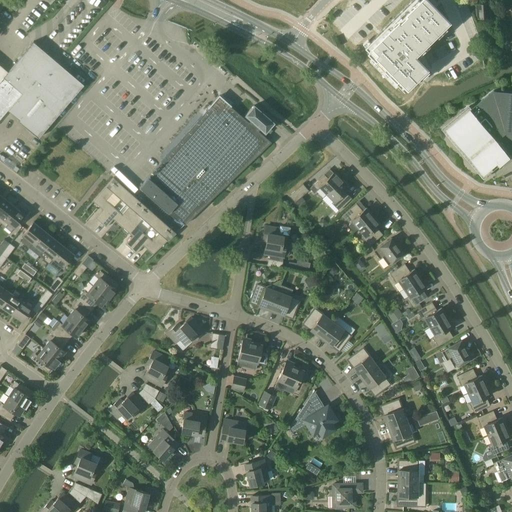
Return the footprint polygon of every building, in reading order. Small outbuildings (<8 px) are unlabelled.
[(374,37),(364,47),(368,51),(366,53),(403,90),(426,68),(421,62),(414,55),(418,50),(419,50),(448,20),(436,8),(434,6),(430,1),(428,0),(412,0),(401,11),(380,31),(381,31),(377,35),(374,37)] [(475,4),(476,19),(490,18),(489,3),(475,4)] [(41,49),(33,42),(7,72),(2,77),(22,94),(8,110),(19,120),(18,121),(38,138),(84,85),(41,49)] [(0,119),(3,116),(8,110),(22,94),(2,77),(0,79),(0,119)] [(445,127),(486,177),(510,157),(507,154),(511,150),(511,93),(493,91),(471,110),(468,107),(445,127)] [(260,128),(251,120),(249,122),(231,107),(228,104),(219,96),(213,102),(210,106),(207,109),(160,162),(162,163),(148,179),(140,188),(170,215),(179,222),(180,220),(184,224),(260,152),(271,142),(258,131),(260,128)] [(263,114),(253,105),(245,115),(251,120),(260,128),(264,132),(273,122),(263,114)] [(320,187),(326,194),(341,180),(335,174),(334,175),(329,170),(324,175),(324,174),(309,188),(314,193),(320,187)] [(121,199),(128,191),(113,178),(92,201),(92,202),(93,201),(99,207),(102,204),(105,207),(95,218),(100,223),(114,207),(106,200),(113,192),(121,199)] [(331,203),(338,211),(351,198),(344,191),(347,188),(344,185),(345,185),(341,180),(326,194),(333,200),(331,203)] [(302,184),(288,195),(294,202),(301,196),(308,190),(302,184)] [(122,228),(143,204),(133,196),(128,191),(121,199),(129,207),(122,215),(114,207),(100,223),(106,227),(116,216),(118,218),(115,222),(122,228)] [(301,196),(294,202),(298,207),(305,201),(301,196)] [(0,222),(1,223),(14,207),(3,198),(0,201),(0,222)] [(352,221),(358,228),(373,215),(369,210),(368,211),(365,208),(362,211),(356,203),(342,215),(349,223),(352,221)] [(150,226),(158,217),(143,204),(122,228),(129,234),(132,230),(135,233),(125,244),(130,249),(144,234),(136,227),(143,219),(150,226)] [(8,223),(14,228),(24,215),(14,207),(1,223),(5,227),(8,223)] [(362,237),(369,246),(382,234),(376,227),(379,224),(376,221),(377,220),(373,215),(358,228),(364,235),(362,237)] [(145,248),(152,255),(175,233),(158,217),(150,226),(159,233),(152,241),(144,234),(130,249),(135,254),(146,242),(148,245),(145,248)] [(29,248),(43,230),(32,222),(23,234),(21,242),(29,248)] [(267,265),(281,268),(283,257),(285,243),(281,242),(282,235),(289,236),(290,228),(280,226),(279,229),(277,228),(265,226),(263,240),(266,240),(264,254),(269,255),(269,259),(268,259),(267,265)] [(333,232),(329,227),(324,231),(328,236),(333,232)] [(29,248),(39,256),(52,238),(43,230),(29,248)] [(39,256),(48,263),(62,246),(52,238),(39,256)] [(382,257),(388,265),(397,258),(398,259),(404,255),(400,248),(399,249),(390,238),(373,251),(379,259),(382,257)] [(0,244),(0,253),(1,254),(8,244),(3,241),(0,244)] [(1,254),(6,258),(13,248),(8,244),(1,254)] [(48,263),(59,272),(72,254),(62,246),(48,263)] [(21,267),(27,271),(30,267),(24,263),(21,267)] [(73,273),(78,277),(86,267),(81,263),(73,273)] [(398,281),(404,288),(420,277),(416,272),(415,273),(413,269),(409,272),(404,264),(390,274),(396,282),(398,281)] [(27,271),(33,276),(36,271),(30,267),(27,271)] [(16,274),(22,278),(25,274),(19,270),(16,274)] [(98,278),(93,285),(108,298),(113,291),(112,290),(116,285),(111,281),(112,280),(100,271),(96,276),(98,278)] [(22,278),(28,282),(31,278),(25,274),(22,278)] [(49,287),(54,291),(62,281),(57,277),(49,287)] [(406,298),(412,307),(427,297),(421,289),(425,287),(423,283),(424,283),(420,277),(404,288),(409,296),(406,298)] [(0,305),(1,307),(10,294),(14,289),(3,282),(0,287),(0,286),(0,305)] [(271,310),(278,292),(256,284),(250,302),(271,310)] [(84,291),(78,299),(91,310),(97,302),(100,305),(103,302),(104,303),(108,298),(93,285),(87,293),(84,291)] [(39,300),(44,303),(52,294),(47,290),(39,300)] [(271,310),(292,318),(299,300),(278,292),(271,310)] [(1,307),(12,314),(21,301),(10,294),(1,307)] [(34,304),(24,297),(21,301),(12,314),(23,321),(34,304)] [(74,309),(68,317),(83,329),(87,324),(86,323),(89,320),(85,317),(91,310),(78,299),(71,307),(74,309)] [(425,319),(430,327),(447,317),(443,311),(442,312),(440,308),(436,310),(431,302),(416,311),(422,320),(425,319)] [(321,337),(332,322),(314,308),(302,324),(321,337)] [(399,308),(388,312),(391,321),(402,316),(399,308)] [(406,315),(409,319),(415,316),(412,311),(406,315)] [(59,322),(53,330),(67,341),(72,334),(76,336),(78,333),(79,334),(83,329),(68,317),(62,324),(59,322)] [(180,338),(184,342),(189,338),(192,341),(203,331),(190,317),(180,326),(177,323),(167,333),(175,342),(180,338)] [(432,337),(437,346),(452,337),(447,328),(451,326),(449,323),(450,322),(447,317),(430,327),(435,335),(432,337)] [(321,337),(339,351),(350,335),(332,322),(321,337)] [(381,337),(388,333),(381,322),(374,326),(381,337)] [(43,348),(59,360),(63,355),(62,354),(64,351),(61,348),(67,341),(53,330),(46,339),(49,341),(43,348)] [(210,347),(222,349),(225,335),(212,333),(210,347)] [(17,344),(22,348),(30,338),(25,334),(17,344)] [(237,363),(246,365),(247,360),(265,364),(268,354),(260,352),(261,344),(261,345),(249,342),(250,339),(243,337),(237,363)] [(441,362),(446,372),(464,362),(465,363),(472,359),(468,352),(467,353),(460,341),(441,351),(446,360),(441,362)] [(361,377),(376,366),(363,347),(347,359),(361,377)] [(415,347),(410,349),(415,360),(420,357),(415,347)] [(43,367),(48,371),(52,366),(53,367),(59,360),(43,348),(37,356),(35,354),(31,359),(42,368),(43,367)] [(143,377),(161,386),(167,373),(164,371),(167,365),(161,362),(164,356),(153,351),(146,363),(150,365),(148,369),(143,377)] [(274,387),(283,391),(287,383),(296,387),(303,371),(292,366),(293,363),(286,360),(274,387)] [(380,370),(376,366),(361,377),(374,395),(390,384),(386,378),(389,376),(383,367),(380,370)] [(464,384),(468,393),(486,384),(483,378),(482,379),(480,375),(477,377),(472,368),(457,376),(461,386),(464,384)] [(231,388),(243,390),(245,379),(234,376),(231,388)] [(14,388),(8,396),(25,407),(30,400),(29,399),(32,393),(26,390),(27,389),(14,381),(11,386),(14,388)] [(143,389),(154,398),(158,390),(145,384),(143,389)] [(469,403),(474,413),(490,405),(486,396),(489,395),(488,391),(489,390),(486,384),(468,393),(472,401),(469,403)] [(138,393),(148,404),(154,398),(143,389),(138,393)] [(258,404),(269,409),(275,396),(264,391),(258,404)] [(122,413),(126,418),(131,413),(134,417),(145,407),(131,392),(121,402),(119,399),(108,409),(117,418),(122,413)] [(0,403),(0,414),(10,421),(15,413),(18,415),(21,411),(22,412),(25,407),(8,396),(3,404),(1,402),(0,403)] [(335,419),(329,409),(327,406),(322,408),(316,412),(308,399),(297,416),(301,424),(305,421),(310,428),(313,433),(318,429),(322,435),(327,432),(327,433),(329,432),(329,431),(334,428),(330,422),(335,419)] [(388,427),(406,420),(398,399),(380,406),(388,427)] [(417,428),(440,420),(436,410),(414,417),(417,428)] [(484,426),(488,435),(506,427),(503,421),(502,421),(501,418),(497,419),(493,410),(477,417),(481,427),(484,426)] [(181,431),(202,435),(206,416),(184,412),(181,431)] [(164,413),(156,420),(169,432),(172,428),(164,413)] [(406,420),(388,427),(396,448),(414,441),(411,433),(417,431),(412,418),(406,420)] [(220,438),(242,442),(245,423),(224,419),(220,438)] [(489,445),(493,455),(509,448),(505,439),(509,437),(507,433),(509,433),(506,427),(488,435),(492,444),(489,445)] [(148,446),(163,459),(177,442),(162,430),(148,446)] [(72,476),(90,484),(96,470),(92,469),(95,463),(89,460),(91,454),(80,449),(74,463),(78,464),(72,476)] [(482,458),(489,461),(492,453),(485,450),(482,458)] [(494,473),(498,482),(511,476),(511,453),(496,461),(500,471),(494,473)] [(244,464),(250,485),(268,480),(263,459),(244,464)] [(417,483),(417,484),(423,484),(424,475),(425,462),(424,461),(417,461),(417,460),(398,460),(397,483),(417,483)] [(320,469),(309,462),(305,468),(316,474),(320,469)] [(85,496),(98,504),(102,494),(89,488),(75,483),(73,488),(85,496)] [(397,505),(417,506),(417,484),(417,483),(397,483),(397,505)] [(336,497),(336,507),(354,506),(354,492),(361,492),(361,484),(332,484),(332,497),(336,497)] [(511,496),(511,485),(503,489),(507,499),(511,496)] [(305,487),(305,498),(313,498),(313,488),(305,487)] [(79,502),(85,496),(73,488),(69,493),(79,502)] [(124,509),(135,511),(142,511),(148,493),(129,488),(124,509)] [(40,511),(41,511),(70,511),(76,506),(62,493),(53,503),(50,500),(40,511)] [(274,504),(280,499),(280,493),(270,493),(270,495),(251,495),(251,511),(270,511),(270,505),(275,505),(274,504)] [(102,511),(104,511),(118,511),(120,504),(105,500),(102,511)]
